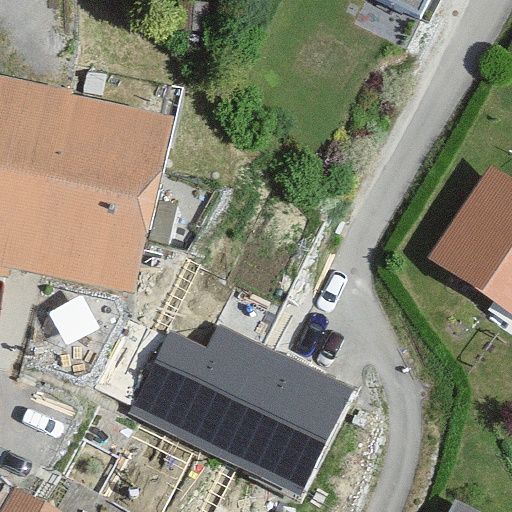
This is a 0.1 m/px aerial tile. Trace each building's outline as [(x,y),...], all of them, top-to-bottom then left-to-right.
[(434,0),(369,0),(368,3),(420,29),(434,0)] [(0,274),(156,306),(194,125),(0,84),(0,274)] [(511,183),(496,174),(441,267),(511,309),(511,183)] [(362,403),(225,338),(218,353),(181,336),(138,426),(312,508),(362,403)] [(140,460),(84,430),(58,478),(113,508),(140,460)] [(12,511),(57,511),(23,493),(12,511)]
